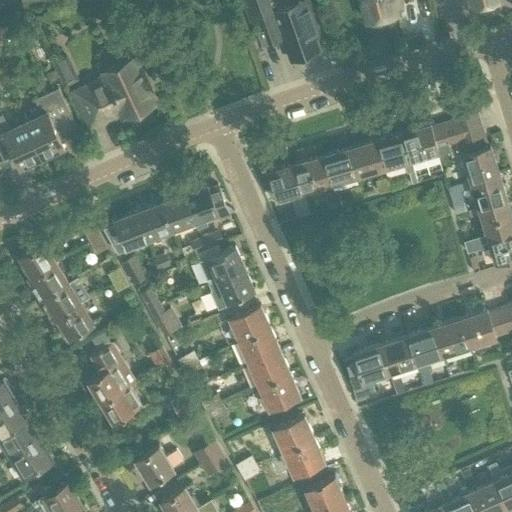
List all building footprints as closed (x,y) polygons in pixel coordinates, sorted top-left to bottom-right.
[(307,0),(244,0),(260,44),(278,37),(283,50),(288,48),(292,58),(300,55),(304,56),(308,54),(311,51),(319,48),(315,36),(320,34),(307,0)] [(362,0),(368,21),(401,12),(400,6),(402,6),(400,0),(362,0)] [(53,59),(66,86),(79,80),(66,53),(53,59)] [(152,103),(155,101),(135,58),(103,72),(106,78),(76,92),(91,124),(113,114),(112,112),(120,108),(123,116),(139,109),(142,110),(150,106),(152,103)] [(76,124),(59,87),(36,98),(39,114),(26,120),(42,156),(64,146),(58,133),(76,124)] [(457,129),(480,122),(476,110),(453,117),(454,119),(457,129)] [(42,156),(26,120),(12,126),(2,114),(0,114),(0,159),(14,153),(21,166),(42,156)] [(431,122),(404,130),(412,158),(436,151),(437,155),(451,151),(450,147),(460,144),(461,144),(457,129),(454,119),(431,126),(431,122)] [(487,145),(482,129),(480,122),(457,129),(461,144),(460,144),(471,179),(499,171),(490,144),(487,145)] [(404,130),(376,138),(384,166),(403,161),(406,172),(415,169),(412,158),(404,130)] [(376,138),(349,146),(357,174),(384,166),(376,138)] [(349,146),(322,154),(330,182),(357,174),(349,146)] [(303,190),(330,182),(322,154),(295,162),(303,190)] [(276,198),(303,190),(295,162),(268,170),(276,198)] [(471,179),(448,187),(453,203),(464,200),(461,190),(473,186),(479,207),(507,198),(499,171),(471,179)] [(208,183),(184,192),(195,221),(198,227),(207,224),(204,216),(217,211),(219,217),(229,213),(218,184),(210,187),(208,183)] [(172,230),(195,221),(184,192),(161,200),(172,230)] [(487,234),(511,226),(511,215),(507,198),(479,207),(487,233),(487,234)] [(149,238),(172,230),(161,200),(138,209),(148,238),(149,238)] [(116,222),(104,227),(118,252),(149,240),(149,238),(148,238),(138,209),(115,217),(116,222)] [(89,240),(101,233),(92,218),(80,224),(89,240)] [(487,233),(464,240),(468,252),(484,247),(483,243),(490,241),(496,261),(511,255),(511,226),(487,234),(487,233)] [(206,248),(217,243),(212,232),(202,237),(206,248)] [(96,253),(108,246),(101,233),(89,240),(96,253)] [(27,278),(56,260),(65,255),(52,234),(19,254),(24,261),(19,264),(27,278)] [(195,252),(206,248),(202,237),(191,241),(195,252)] [(208,282),(244,266),(235,244),(221,251),(217,243),(206,248),(195,252),(199,260),(200,260),(202,266),(201,267),(208,282)] [(159,269),(171,264),(166,251),(155,255),(159,269)] [(134,284),(147,277),(134,255),(122,262),(134,284)] [(40,298),(69,280),(56,260),(27,278),(32,286),(30,288),(37,298),(39,297),(40,298)] [(112,281),(124,274),(119,266),(108,273),(112,281)] [(240,299),(238,295),(254,288),(244,266),(208,282),(211,289),(210,289),(218,308),(240,299)] [(118,291),(129,284),(124,274),(112,281),(118,291)] [(52,319),(81,301),(69,280),(40,298),(45,306),(43,308),(49,318),(51,317),(52,319)] [(160,302),(161,301),(151,285),(139,292),(148,308),(160,302)] [(65,339),(94,321),(81,301),(52,319),(65,339)] [(171,306),(165,309),(161,301),(160,302),(148,308),(164,336),(182,326),(171,306)] [(238,340),(271,326),(261,303),(228,317),(238,340)] [(507,330),(511,328),(511,310),(510,305),(500,308),(507,330)] [(497,334),(488,312),(487,308),(460,317),(469,344),(497,335),(497,334)] [(497,334),(507,330),(500,308),(488,312),(497,334)] [(442,353),(469,344),(460,317),(433,326),(442,353)] [(248,363),(281,348),(271,326),(238,340),(248,363)] [(416,362),(442,353),(433,326),(407,334),(416,362)] [(137,379),(114,341),(111,343),(103,330),(91,337),(99,350),(90,355),(100,372),(87,380),(99,400),(130,382),(130,383),(137,379)] [(389,370),(416,362),(407,334),(380,343),(389,370)] [(354,356),(344,360),(350,374),(360,397),(367,395),(375,392),(370,376),(389,370),(380,343),(353,352),(354,356)] [(161,364),(171,358),(163,344),(152,350),(161,364)] [(258,385),(290,371),(281,348),(248,363),(258,385)] [(182,367),(197,358),(193,350),(177,358),(182,367)] [(168,376),(178,371),(171,358),(161,364),(168,376)] [(186,375),(202,366),(197,358),(182,367),(186,375)] [(427,363),(418,366),(422,380),(432,377),(427,363)] [(258,385),(268,408),(300,394),(290,371),(258,385)] [(0,406),(16,397),(11,390),(13,389),(5,376),(0,379),(0,406)] [(143,403),(130,383),(130,382),(99,400),(112,422),(143,403)] [(179,416),(197,406),(189,391),(171,401),(179,416)] [(206,409),(221,401),(217,392),(201,401),(206,409)] [(0,434),(30,416),(23,406),(22,407),(16,397),(0,406),(0,434)] [(210,418),(226,409),(221,401),(206,409),(210,418)] [(282,451),(314,437),(304,414),(272,428),(282,451)] [(8,457),(41,438),(36,430),(37,429),(30,416),(0,434),(0,440),(5,448),(4,449),(8,457)] [(200,462),(222,449),(215,437),(193,451),(200,462)] [(282,451),(292,474),(325,460),(314,437),(282,451)] [(15,464),(22,476),(55,457),(47,444),(45,445),(41,438),(8,457),(13,465),(15,464)] [(161,442),(135,458),(144,473),(148,471),(154,480),(176,466),(175,464),(184,459),(177,448),(168,454),(161,442)] [(207,475),(228,461),(222,449),(200,462),(207,475)] [(240,471),(256,462),(252,454),(236,463),(240,471)] [(496,460),(488,463),(495,479),(507,505),(511,502),(511,462),(499,468),(496,460)] [(245,479),(261,470),(256,462),(240,471),(245,479)] [(314,510),(345,497),(334,473),(303,486),(314,510)] [(45,511),(63,511),(82,500),(68,479),(37,498),(45,511)] [(478,511),(491,511),(507,505),(495,479),(469,490),(478,511)] [(442,480),(436,483),(441,494),(449,511),(478,511),(469,490),(451,498),(442,480)] [(186,483),(160,499),(168,511),(185,511),(199,504),(186,483)] [(449,511),(441,494),(428,500),(431,507),(420,511),(449,511)] [(0,511),(12,511),(23,506),(17,495),(0,504),(0,511)] [(199,504),(185,511),(218,511),(222,510),(213,496),(199,504)] [(314,511),(351,511),(345,497),(314,510),(314,511)] [(88,511),(82,500),(63,511),(88,511)] [(256,511),(257,511),(250,500),(230,511),(256,511)]
